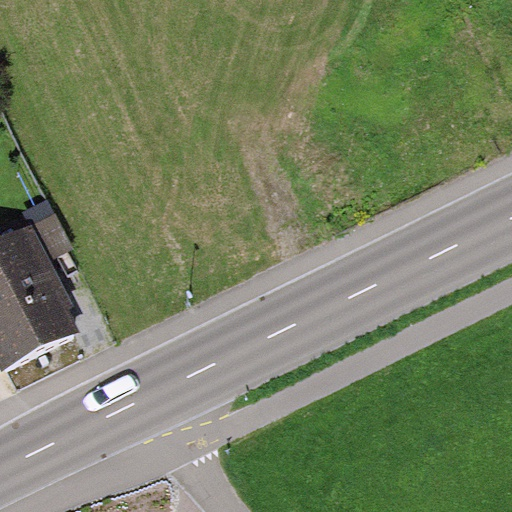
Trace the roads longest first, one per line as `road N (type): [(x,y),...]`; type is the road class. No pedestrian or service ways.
road 1 (primary): [(155,397),(511,221)]
road 2 (primary): [(0,473),(155,397)]
road 3 (residential): [(155,397),(184,451),(236,511)]
